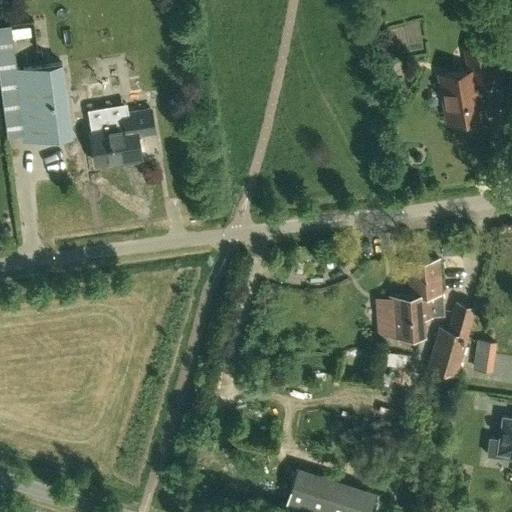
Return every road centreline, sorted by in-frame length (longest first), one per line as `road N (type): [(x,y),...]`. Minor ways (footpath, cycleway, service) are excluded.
road 1 (residential): [(235,234),(511,198)]
road 2 (unclassified): [(0,267),(235,234)]
